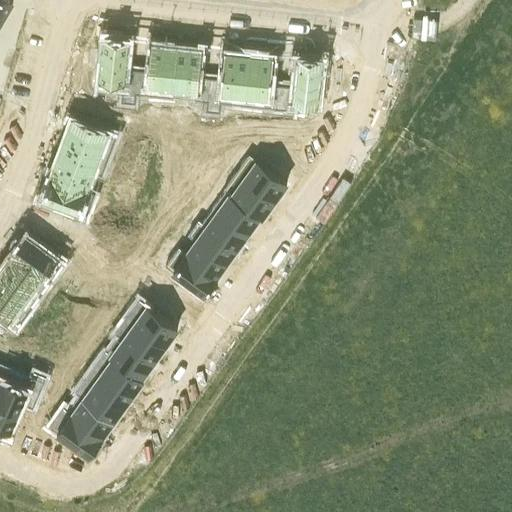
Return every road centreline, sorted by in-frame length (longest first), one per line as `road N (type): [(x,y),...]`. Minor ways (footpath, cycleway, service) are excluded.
road 1 (residential): [(0,460),(55,485),(103,478),(332,168),(373,99),(392,26)]
road 2 (residential): [(392,26),(90,0)]
road 3 (residential): [(78,0),(0,212)]
